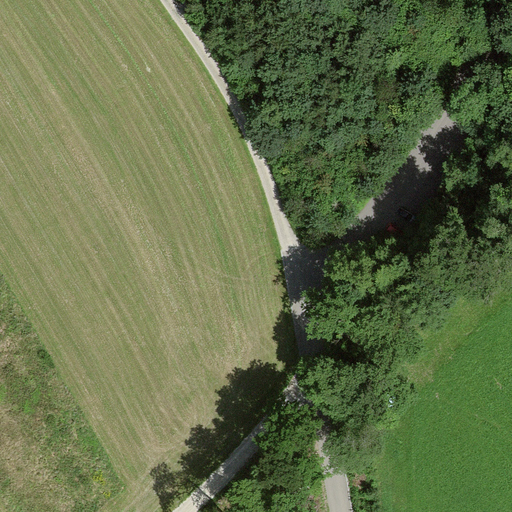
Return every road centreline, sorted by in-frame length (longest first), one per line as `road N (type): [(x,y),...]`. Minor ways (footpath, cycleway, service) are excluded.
road 1 (track): [(511,54),(493,58),(466,81),(355,238),(303,268)]
road 2 (track): [(170,0),(234,92),(303,268)]
road 3 (unclassified): [(303,268),(342,511)]
road 4 (track): [(314,371),(178,511)]
